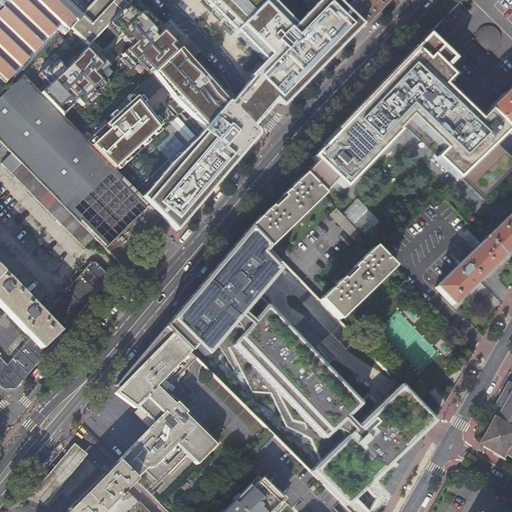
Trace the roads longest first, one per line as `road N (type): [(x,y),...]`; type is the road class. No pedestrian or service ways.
road 1 (primary): [(200,246),(0,485)]
road 2 (residential): [(200,246),(153,253),(7,421)]
road 3 (residential): [(172,0),(216,43),(223,75),(288,142)]
road 4 (primary): [(410,16),(288,142)]
road 5 (primary): [(288,142),(200,246)]
road 6 (tertiary): [(511,334),(449,444)]
